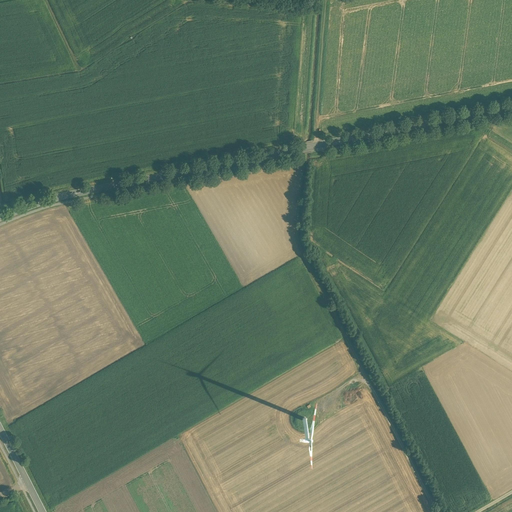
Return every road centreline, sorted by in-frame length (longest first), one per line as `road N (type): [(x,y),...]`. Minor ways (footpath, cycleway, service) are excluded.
road 1 (secondary): [(511,106),(60,196),(0,217)]
road 2 (track): [(301,148),(296,241),(437,511)]
